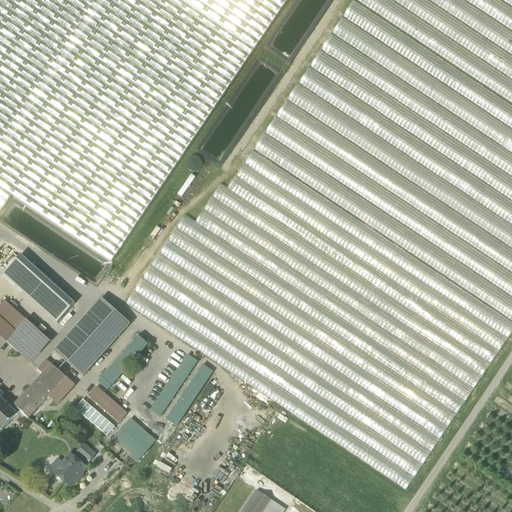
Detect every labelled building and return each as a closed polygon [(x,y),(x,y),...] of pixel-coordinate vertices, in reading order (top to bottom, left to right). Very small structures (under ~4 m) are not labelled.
[(0,0),(0,33),(183,156),(254,50),(179,0),(0,0)] [(179,0),(254,50),(287,0),(179,0)] [(0,188),(11,196),(111,263),(183,156),(0,33),(0,188)] [(216,187),(132,288),(152,304),(155,290),(156,296),(162,289),(192,314),(197,308),(168,285),(199,292),(192,279),(192,278),(208,282),(201,270),(203,268),(218,272),(216,259),(224,258),(215,240),(237,245),(238,243),(216,226),(221,220),(242,237),(247,234),(224,215),(225,210),(246,215),(247,214),(222,194),(224,188),(216,187)] [(0,213),(11,196),(0,188),(0,213)] [(22,256),(5,275),(60,324),(77,305),(22,256)] [(54,353),(83,378),(130,326),(102,300),(54,353)] [(0,307),(0,319),(9,327),(19,315),(5,302),(0,307)] [(26,321),(19,315),(9,327),(15,333),(26,321)] [(15,333),(9,327),(0,319),(0,337),(6,343),(30,365),(39,355),(15,333)] [(50,343),(26,321),(15,333),(39,355),(50,343)] [(138,338),(98,383),(107,391),(148,346),(138,338)] [(198,363),(188,356),(151,411),(161,418),(198,363)] [(37,371),(46,378),(54,368),(46,361),(37,371)] [(213,373),(203,366),(166,421),(176,428),(213,373)] [(66,379),(54,368),(46,378),(17,409),(28,420),(49,398),(66,379)] [(74,386),(66,379),(49,398),(57,406),(74,386)] [(95,387),(87,396),(119,424),(127,415),(95,387)] [(18,416),(0,399),(0,398),(0,430),(2,433),(18,416)] [(115,429),(83,401),(75,410),(107,438),(115,429)] [(155,443),(130,421),(112,442),(137,464),(155,443)] [(156,473),(166,479),(195,433),(184,426),(156,473)] [(78,454),(89,463),(95,456),(84,447),(78,454)] [(64,482),(70,488),(72,486),(74,486),(77,483),(76,481),(86,470),(70,456),(60,468),(62,469),(57,475),(55,474),(57,476),(57,477),(57,481),(60,483),(63,483),(64,482)] [(243,511),(248,511),(260,494),(257,492),(243,511)] [(248,511),(263,511),(271,501),(260,494),(248,511)] [(271,501),(263,511),(268,511),(274,504),(271,501)]
